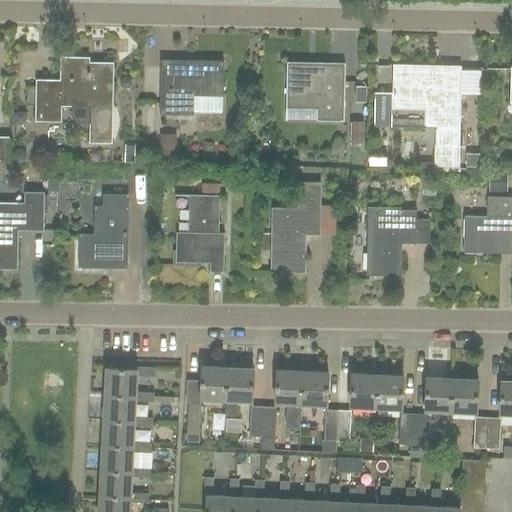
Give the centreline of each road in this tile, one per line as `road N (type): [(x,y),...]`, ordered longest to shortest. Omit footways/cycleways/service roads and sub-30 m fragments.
road 1 (residential): [(511,26),(0,12)]
road 2 (unclassified): [(511,321),(0,317)]
